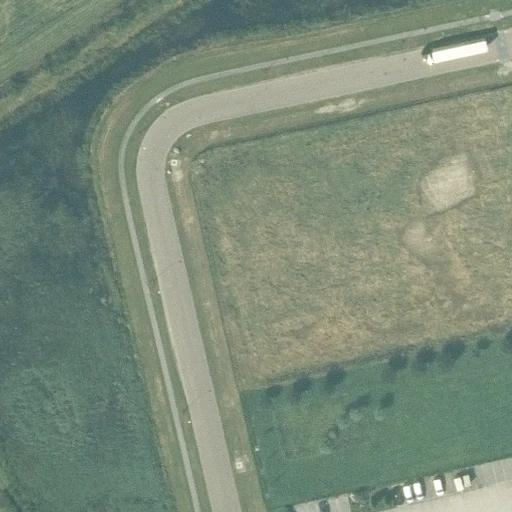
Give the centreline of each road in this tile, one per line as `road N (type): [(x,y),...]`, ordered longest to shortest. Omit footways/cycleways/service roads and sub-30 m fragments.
road 1 (unclassified): [(158,138),(151,186),(226,511)]
road 2 (unclassified): [(158,138),(195,112),(511,42)]
road 3 (unknown): [(390,511),(511,483)]
